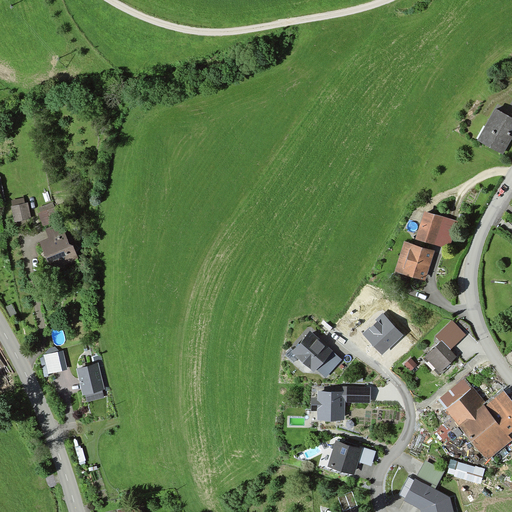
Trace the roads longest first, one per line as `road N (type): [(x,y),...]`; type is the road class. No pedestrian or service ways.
road 1 (track): [(110,0),(207,32),(297,22),(383,0)]
road 2 (residential): [(380,511),(380,471),(407,433),(408,399),(324,326)]
road 3 (residential): [(511,381),(480,328),(470,274),(477,238),(511,177)]
road 4 (secondary): [(75,511),(51,431),(0,330)]
